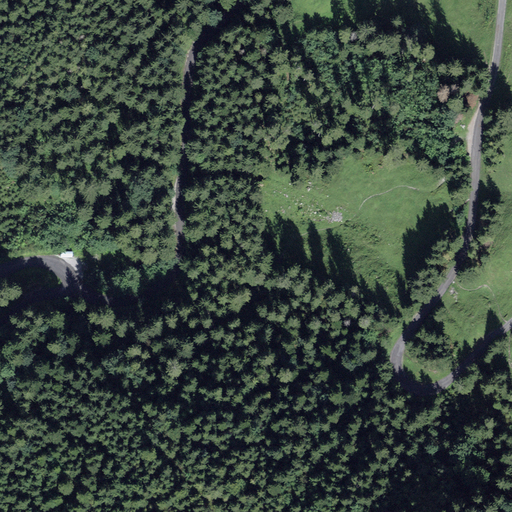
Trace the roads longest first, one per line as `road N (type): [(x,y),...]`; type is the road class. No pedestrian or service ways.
road 1 (unclassified): [(502,0),(463,250),(396,359),(407,384),(432,389),(511,323)]
road 2 (unclassified): [(0,271),(46,262),(100,298),(140,293),(165,279),(178,249),(187,73),(201,40),(240,0)]
